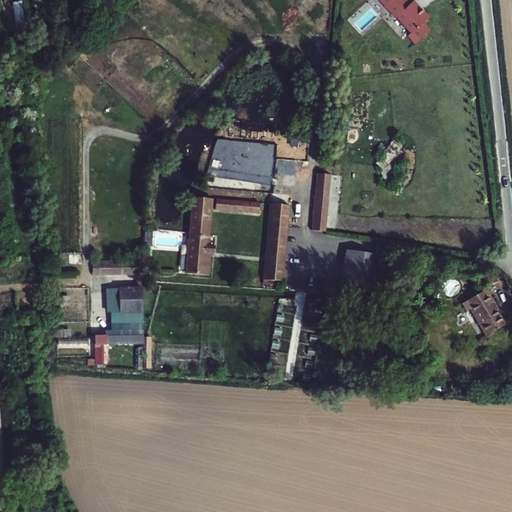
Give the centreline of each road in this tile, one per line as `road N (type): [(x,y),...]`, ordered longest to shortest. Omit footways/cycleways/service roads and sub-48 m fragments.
road 1 (residential): [(486,0),(511,239)]
road 2 (unknown): [(511,269),(318,239)]
